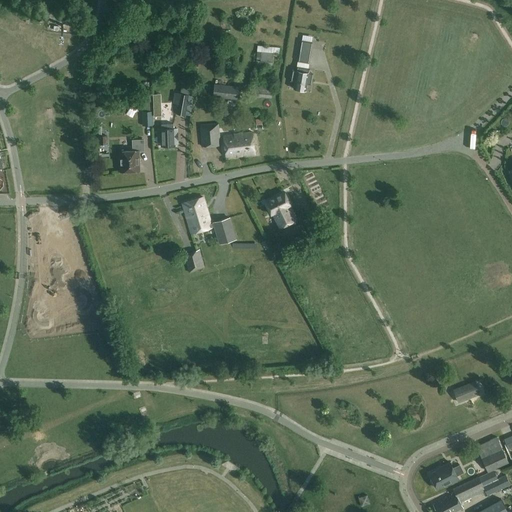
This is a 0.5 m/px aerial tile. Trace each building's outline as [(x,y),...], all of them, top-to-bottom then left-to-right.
[(62,14),(61,20),(73,21),(73,28),(80,28),(79,16),(72,16),(72,15),(62,14)] [(308,63),(312,42),(302,40),(299,61),(308,63)] [(255,65),(277,66),(278,46),(256,45),(255,65)] [(306,91),(307,82),(310,81),(311,81),(313,74),(309,73),(309,69),(298,67),(297,71),(293,70),(291,80),(295,81),(294,89),(306,91)] [(213,97),(239,100),(241,87),(215,84),(213,97)] [(253,88),(253,97),(270,97),(271,88),(253,88)] [(179,99),(178,103),(176,113),(185,115),(189,95),(184,94),(183,100),(179,99)] [(153,126),(152,103),(143,103),(143,112),(142,112),(143,126),(153,126)] [(111,118),(137,117),(137,104),(111,105),(111,118)] [(175,144),(178,143),(177,128),(173,129),(173,124),(162,124),(162,129),(158,129),(158,144),(161,144),(161,146),(175,146),(175,144)] [(202,146),(220,144),(219,124),(201,125),(202,146)] [(227,157),(255,154),(252,132),(224,135),(227,157)] [(99,145),(108,145),(107,136),(99,136),(99,145)] [(139,151),(144,150),(144,140),(133,140),(133,150),(120,151),(121,172),(140,171),(139,151)] [(296,220),(289,205),(291,204),(285,193),(265,202),(271,214),(273,213),(280,228),(296,220)] [(211,227),(202,197),(181,203),(190,234),(211,227)] [(304,220),(312,236),(322,231),(314,215),(304,220)] [(204,267),(199,250),(184,255),(189,272),(204,267)] [(454,391),(458,402),(469,397),(480,393),(476,382),(465,386),(454,390),(454,391)] [(488,471),(508,462),(502,449),(497,438),(477,446),(482,458),(488,471)] [(440,467),(441,468),(429,474),(437,488),(445,484),(446,485),(458,478),(457,475),(463,472),(460,465),(453,468),(450,462),(440,467)] [(477,478),(452,490),(453,492),(450,494),(451,496),(432,505),(435,511),(455,511),(462,508),(459,503),(484,492),(486,496),(509,485),(505,476),(496,480),(492,472),(478,478),(477,478)] [(477,511),(507,511),(501,499),(477,511)]
